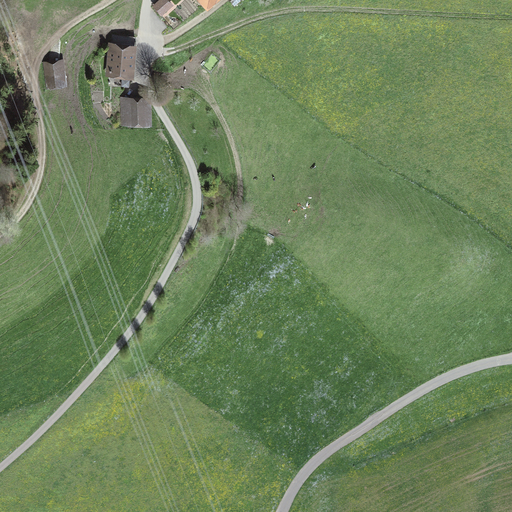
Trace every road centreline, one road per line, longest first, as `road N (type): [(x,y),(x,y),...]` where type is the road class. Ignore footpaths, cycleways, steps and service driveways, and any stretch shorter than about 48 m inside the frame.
road 1 (track): [(147,0),(146,75),(193,173),(194,217),(127,334),(0,467)]
road 2 (track): [(0,240),(37,187),(39,52),(111,0)]
road 3 (unclassified): [(282,511),(297,482),(336,444),(443,378),(511,358)]
road 4 (track): [(144,56),(248,19),(355,6)]
road 5 (track): [(511,16),(355,6)]
